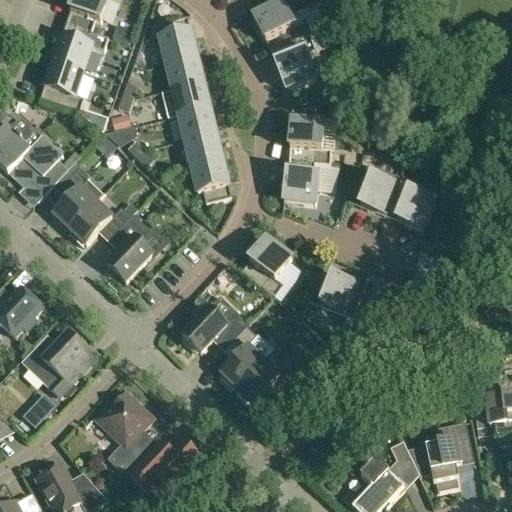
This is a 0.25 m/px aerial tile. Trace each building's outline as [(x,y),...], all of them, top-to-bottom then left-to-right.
[(76,0),(67,28),(92,37),(96,25),(101,27),(110,0),(76,0)] [(254,21),(272,57),(333,30),(321,4),(289,20),(283,7),(254,21)] [(167,68),(198,61),(188,21),(162,28),(166,41),(160,42),(167,68)] [(84,76),(85,74),(93,51),(103,55),(107,42),(92,37),(67,28),(54,66),(84,76)] [(334,30),(333,30),(272,57),(287,94),(317,83),(307,58),(316,54),(317,55),(334,48),(328,33),(334,30)] [(198,61),(167,68),(173,94),(204,86),(198,61)] [(76,100),(84,78),(84,76),(54,66),(41,104),(80,117),(85,104),(76,100)] [(204,86),(173,94),(180,120),(210,112),(204,86)] [(126,90),(122,102),(134,106),(138,94),(126,90)] [(130,118),(134,106),(122,102),(118,114),(130,118)] [(210,112),(180,120),(186,145),(217,138),(210,112)] [(290,166),(331,170),(332,154),(323,154),(324,127),(292,125),(290,166)] [(0,169),(9,178),(10,177),(25,191),(32,184),(47,197),(69,174),(82,161),(75,155),(62,168),(59,165),(64,160),(43,140),(31,153),(8,131),(0,139),(0,169)] [(192,171),(223,163),(217,138),(186,145),(192,171)] [(139,164),(148,155),(138,146),(130,155),(139,164)] [(157,164),(148,155),(139,164),(149,173),(157,164)] [(223,163),(192,171),(199,197),(204,196),(207,209),(233,202),(223,163)] [(331,170),(290,166),(285,206),(316,210),(319,182),(314,182),(315,169),(331,170)] [(387,221),(402,182),(369,169),(364,183),(358,181),(349,206),(387,221)] [(80,172),(63,190),(73,199),(55,218),(56,220),(54,223),(67,235),(69,233),(71,234),(97,206),(104,198),(88,184),(90,182),(80,172)] [(414,187),(402,182),(387,221),(424,235),(435,206),(411,196),(414,187)] [(105,230),(116,240),(135,219),(139,214),(131,207),(125,214),(122,212),(113,222),(97,206),(71,234),(72,235),(70,237),(83,250),(85,247),(87,249),(105,230)] [(126,250),(120,256),(108,269),(126,287),(153,258),(143,248),(151,234),(135,219),(116,240),(126,250)] [(460,232),(464,241),(482,233),(478,224),(460,232)] [(292,263),(267,244),(243,277),(276,302),(284,290),(277,284),(292,263)] [(471,273),(428,256),(413,294),(443,306),(453,281),(466,287),(471,273)] [(344,330),(359,291),(321,276),(309,306),(346,321),(343,329),(344,330)] [(43,312),(28,298),(22,292),(15,299),(12,299),(3,291),(0,294),(0,327),(15,341),(24,332),(27,335),(37,324),(34,321),(43,312)] [(396,306),(359,291),(344,330),(356,335),(360,326),(384,335),(396,306)] [(210,312),(183,340),(201,357),(213,345),(219,338),(230,349),(248,331),(250,328),(234,312),(220,300),(210,312)] [(224,379),(222,381),(235,394),(237,391),(238,393),(264,365),(275,354),(259,338),(257,340),(248,331),(230,349),(240,358),(234,365),(222,377),(224,379)] [(96,362),(87,354),(69,337),(58,349),(49,340),(24,366),(60,400),(96,362)] [(372,350),(357,361),(363,370),(379,360),(372,350)] [(240,394),(237,396),(250,409),(253,406),(255,408),(267,395),(273,389),(283,398),(286,401),(305,380),(287,363),(277,352),(275,354),(264,365),(238,393),(240,394)] [(357,361),(347,368),(355,380),(365,374),(357,361)] [(496,431),(497,439),(497,443),(501,442),(502,450),(511,448),(511,400),(502,401),(500,382),(472,385),(472,388),(466,389),(470,426),(477,425),(478,433),(496,431)] [(465,392),(457,394),(459,406),(467,405),(465,392)] [(132,447),(154,423),(139,409),(139,405),(132,398),(128,398),(125,395),(97,424),(122,448),(108,463),(122,477),(142,456),(132,447)] [(56,410),(44,399),(24,421),(35,431),(56,410)] [(457,470),(475,466),(467,427),(439,433),(442,447),(408,454),(415,468),(421,481),(432,479),(434,487),(438,487),(439,494),(458,490),(456,483),(459,482),(457,470)] [(161,445),(159,447),(130,478),(148,495),(160,482),(175,497),(188,483),(186,481),(203,463),(182,443),(171,454),(161,445)] [(402,474),(415,468),(408,454),(404,446),(391,452),(402,474)] [(372,492),(353,511),(385,511),(384,511),(388,506),(390,508),(405,492),(377,466),(362,482),(372,492)] [(96,511),(109,506),(90,485),(75,493),(62,469),(60,471),(57,470),(49,474),(48,477),(38,483),(53,511),(71,511),(81,507),(84,511),(96,511)] [(104,481),(99,481),(96,484),(95,488),(98,492),(103,492),(106,490),(107,485),(104,481)]
